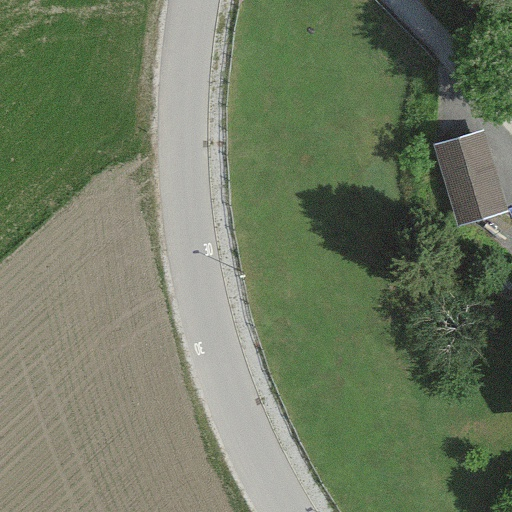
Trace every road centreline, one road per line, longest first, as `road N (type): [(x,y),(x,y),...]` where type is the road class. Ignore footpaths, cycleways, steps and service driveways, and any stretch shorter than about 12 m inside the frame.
road 1 (residential): [(290,511),(259,458),(212,338),(192,217),(197,0)]
road 2 (track): [(511,126),(387,0)]
